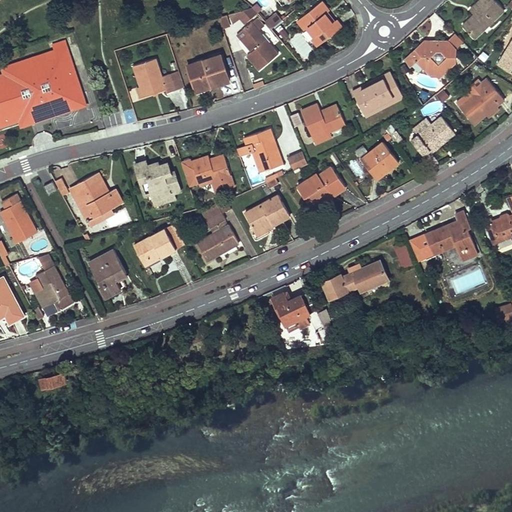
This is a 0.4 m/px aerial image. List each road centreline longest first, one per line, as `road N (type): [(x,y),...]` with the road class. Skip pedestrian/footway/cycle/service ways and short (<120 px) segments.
road 1 (tertiary): [(511,146),(417,205),(245,288),(0,367)]
road 2 (residential): [(387,38),(310,83),(0,173)]
